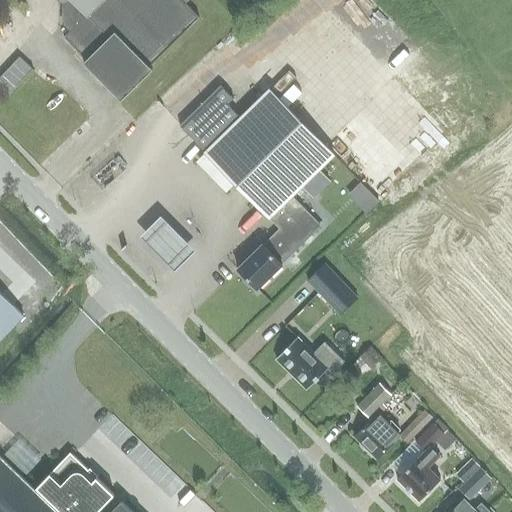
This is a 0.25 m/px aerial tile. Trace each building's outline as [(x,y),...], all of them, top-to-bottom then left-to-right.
[(188,0),(69,0),(64,6),(63,22),(71,30),(64,37),(85,58),(82,61),(119,99),(151,68),(148,65),(197,17),(184,3),(188,0)] [(279,229),(297,248),(320,225),(291,196),(301,187),(313,198),(330,181),(319,169),(334,155),(269,89),(240,117),(227,104),(233,99),(220,85),(179,125),(205,151),(203,152),(279,229)] [(397,147),(363,113),(349,128),(364,143),(372,135),(391,153),(397,147)] [(361,153),(343,134),(330,147),(347,166),(361,153)] [(179,278),(198,257),(164,226),(145,246),(179,278)] [(281,263),(297,248),(279,229),(263,245),(262,244),(237,269),(257,289),(282,264),(281,263)] [(330,265),(311,283),(346,320),(365,302),(330,265)] [(0,337),(21,316),(0,296),(0,337)] [(321,296),(304,313),(327,336),(344,319),(321,296)] [(296,336),(275,358),(306,389),(327,367),(296,336)] [(380,357),(370,347),(360,357),(370,368),(380,357)] [(371,420),(354,436),(376,458),(399,435),(375,411),(391,394),(379,383),(357,406),(371,420)] [(421,430),(434,416),(431,413),(429,415),(424,409),(399,435),(407,443),(421,430)] [(444,433),(433,423),(416,441),(425,451),(418,458),(418,457),(397,479),(419,501),(440,480),(427,467),(439,456),(430,447),(444,433)] [(437,442),(445,450),(456,439),(447,431),(437,442)] [(57,511),(0,456),(0,511),(132,511),(121,501),(110,511),(97,511),(114,495),(70,452),(36,488),(60,511),(57,511)] [(480,466),(471,458),(455,474),(463,482),(480,466)] [(470,498),(491,477),(480,467),(459,488),(470,498)] [(451,511),(485,511),(488,510),(481,503),(474,510),(463,500),(451,511)]
